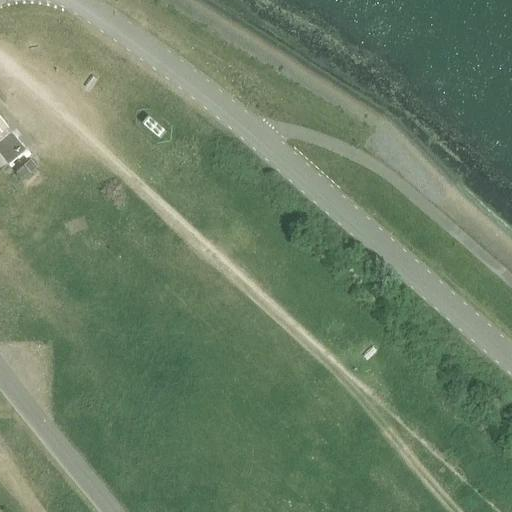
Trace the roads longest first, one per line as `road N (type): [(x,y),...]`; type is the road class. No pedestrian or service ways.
road 1 (tertiary): [(511,360),(258,138),(69,0)]
road 2 (unclassified): [(0,368),(110,511)]
road 3 (track): [(457,511),(364,390)]
